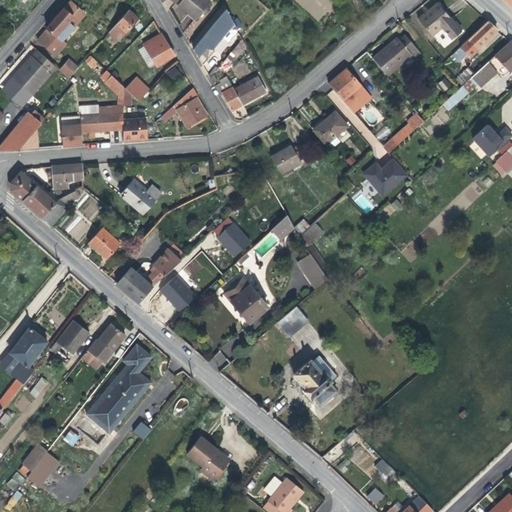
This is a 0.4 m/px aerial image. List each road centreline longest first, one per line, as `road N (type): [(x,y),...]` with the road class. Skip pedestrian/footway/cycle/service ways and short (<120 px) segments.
road 1 (residential): [(353,498),(0,191)]
road 2 (residential): [(237,132),(205,145),(0,161)]
road 3 (residential): [(409,0),(285,106),(237,132)]
road 4 (residential): [(158,0),(237,132)]
